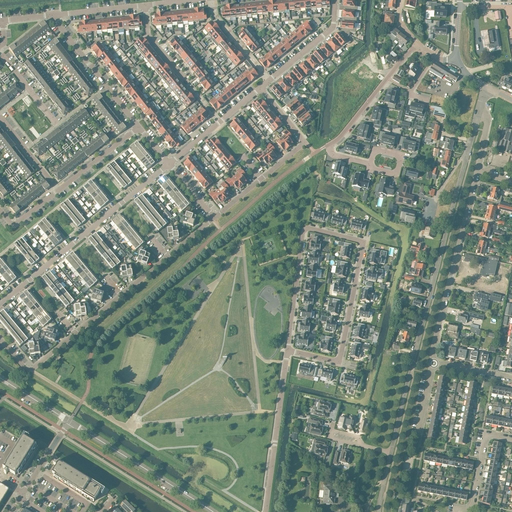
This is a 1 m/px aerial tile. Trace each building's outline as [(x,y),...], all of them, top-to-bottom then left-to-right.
[(326,2),(326,0),(320,0),(321,9),(327,8),(327,7),(329,6),(328,2),(326,2)] [(356,1),(342,0),(342,4),(343,4),(343,7),(344,7),(344,10),(357,11),(357,7),(356,7),(356,1)] [(415,9),(416,0),(405,0),(405,7),(415,9)] [(432,4),(431,11),(435,12),(434,17),(446,18),(447,9),(440,9),(441,5),(432,4)] [(230,18),(229,7),(226,7),(226,8),(223,8),(224,13),(222,13),(222,18),(224,18),(225,19),(230,18)] [(203,10),(200,11),(200,10),(197,10),(199,22),(204,21),(204,20),(206,20),(206,15),(204,15),(203,10)] [(355,12),(342,11),(341,15),(342,15),(342,18),(343,18),(343,21),(356,22),(356,18),(355,18),(355,12)] [(393,25),(394,17),(390,16),(390,13),(383,12),(382,16),(385,16),(384,24),(393,25)] [(161,26),(160,14),(157,15),(154,16),(155,21),(153,21),(153,25),(155,25),(155,27),(161,26)] [(136,18),(136,17),(133,17),(134,29),(140,28),(139,27),(141,27),(141,22),(139,22),(138,17),(136,18)] [(45,33),(50,30),(43,22),(39,26),(45,33)] [(311,31),(308,27),(310,26),(307,22),(305,24),(304,23),(300,26),(307,35),(310,33),(309,33),(311,31)] [(86,34),(84,23),(81,23),(81,24),(79,24),(79,29),(77,29),(78,34),(80,33),(80,35),(86,34)] [(216,27),(214,24),(214,25),(212,23),(204,30),(207,34),(216,27)] [(354,24),(341,23),(340,26),(342,26),(341,29),(342,29),(342,32),(349,36),(349,33),(355,33),(355,29),(354,29),(354,24)] [(435,27),(434,34),(446,35),(446,28),(441,27),(442,24),(436,23),(436,27),(435,27)] [(45,33),(39,26),(35,29),(41,37),(45,33)] [(307,35),(300,26),(296,30),(303,38),(305,37),(307,35)] [(218,29),(216,27),(207,34),(211,38),(219,31),(218,29)] [(247,29),(246,30),(244,28),(241,31),(242,33),(238,36),(242,40),(250,33),(247,29)] [(399,33),(395,30),(394,28),(388,36),(394,40),(396,38),(399,33)] [(41,37),(35,29),(31,33),(37,40),(41,37)] [(303,38),(296,30),(292,33),(299,42),(303,38)] [(223,35),(219,31),(211,38),(212,37),(215,41),(223,35)] [(496,35),(496,31),(492,32),(491,31),(483,33),(485,46),(494,44),(492,36),(496,35)] [(335,39),(335,38),(342,47),(347,44),(347,45),(350,43),(347,38),(349,36),(342,32),(339,35),(339,34),(337,36),(336,35),(333,37),(335,39)] [(37,40),(31,33),(27,36),(32,43),(37,40)] [(254,37),(250,33),(242,40),(245,44),(254,37)] [(299,42),(292,33),(291,33),(292,34),(289,38),(288,36),(287,37),(294,45),(299,42)] [(399,41),(403,36),(399,33),(396,38),(394,40),(397,43),(399,41)] [(226,39),(223,35),(215,41),(219,45),(218,46),(226,39)] [(32,43),(27,36),(22,39),(28,47),(32,43)] [(405,45),(409,40),(403,36),(399,41),(397,43),(398,43),(401,45),(402,44),(403,45),(403,44),(405,45)] [(182,41),(181,41),(180,42),(177,38),(175,39),(173,37),(168,41),(170,44),(169,44),(171,46),(172,49),(182,41)] [(257,42),(254,37),(245,44),(247,46),(246,47),(248,49),(257,42)] [(294,45),(287,37),(283,40),(290,48),(294,45)] [(335,39),(332,40),(330,41),(329,40),(326,43),(328,44),(335,53),(340,50),(340,51),(343,48),(342,47),(335,38),(335,39)] [(28,47),(22,39),(18,43),(24,50),(28,47)] [(59,44),(56,39),(48,46),(51,50),(59,44)] [(146,43),(144,40),(144,41),(142,39),(134,46),(137,50),(146,43)] [(230,44),(226,39),(218,46),(221,51),(230,44)] [(290,48),(283,40),(279,43),(286,52),(290,48)] [(185,45),(182,41),(172,49),(174,51),(175,51),(176,53),(184,46),(185,45)] [(261,46),(257,42),(248,49),(250,51),(251,51),(253,53),(261,46)] [(24,50),(18,43),(14,46),(20,53),(24,50)] [(99,44),(98,45),(96,43),(90,47),(92,49),(92,50),(93,52),(95,55),(103,48),(99,44)] [(148,45),(146,43),(137,50),(141,54),(149,47),(148,45)] [(286,52),(279,43),(279,44),(280,45),(276,48),(275,47),(282,55),(286,52)] [(62,48),(59,44),(51,50),(55,54),(62,48)] [(233,48),(230,44),(221,51),(225,55),(233,48)] [(328,44),(325,46),(323,47),(322,46),(319,49),(321,50),(328,59),(333,55),(333,57),(336,54),(335,53),(328,44)] [(184,46),(176,53),(180,57),(187,51),(189,49),(186,45),(185,46),(184,47),(184,46)] [(20,53),(14,46),(9,49),(15,57),(20,53)] [(153,51),(149,47),(141,54),(144,58),(153,51)] [(282,55),(275,47),(271,50),(278,59),(282,55)] [(66,53),(62,48),(55,54),(58,59),(66,53)] [(106,53),(103,48),(95,55),(97,57),(99,59),(107,52),(106,53)] [(236,52),(233,48),(225,55),(228,59),(236,52)] [(278,59),(271,50),(272,52),(268,55),(274,62),(278,59)] [(328,59),(321,50),(318,52),(318,51),(316,53),(315,52),(312,54),(314,56),(321,65),(326,61),(327,62),(329,60),(328,59)] [(144,58),(148,63),(156,56),(153,51),(144,58)] [(191,55),(187,51),(180,57),(183,61),(191,55)] [(112,55),(111,56),(107,52),(99,59),(100,58),(103,62),(112,55)] [(238,54),(236,52),(228,59),(231,63),(240,56),(238,53),(238,54)] [(69,57),(66,53),(58,59),(61,63),(69,57)] [(115,59),(112,55),(103,62),(107,66),(115,59)] [(194,59),(191,55),(183,61),(187,65),(194,59)] [(274,62),(268,55),(264,58),(263,57),(270,66),(272,64),(274,62)] [(160,60),(156,56),(148,63),(151,67),(160,60)] [(244,60),(242,58),(240,56),(231,63),(235,67),(244,60)] [(321,65),(314,56),(311,58),(311,57),(309,59),(308,58),(305,60),(307,62),(314,71),(319,67),(320,68),(322,66),(321,65)] [(72,61),(69,57),(61,63),(65,67),(72,61)] [(270,66),(263,57),(258,61),(265,69),(267,68),(268,68),(270,66)] [(35,63),(31,59),(24,65),(27,69),(35,63)] [(114,60),(115,60),(115,59),(107,66),(110,70),(117,65),(114,60)] [(197,63),(194,59),(187,65),(190,69),(199,62),(197,63)] [(163,64),(160,60),(151,67),(155,71),(163,64)] [(76,65),(72,61),(65,67),(68,71),(76,65)] [(202,66),(199,62),(190,69),(194,73),(202,66)] [(307,62),(304,64),(304,63),(302,65),(301,64),(298,66),(300,68),(307,76),(312,73),(312,74),(315,72),(314,71),(307,62)] [(38,67),(35,63),(27,69),(30,73),(38,67)] [(411,65),(409,67),(409,68),(411,69),(410,71),(415,75),(414,77),(416,79),(422,71),(418,68),(419,66),(415,63),(414,65),(412,64),(411,65)] [(455,82),(458,78),(434,63),(429,71),(441,79),(443,75),(446,77),(444,79),(450,83),(452,80),(455,82)] [(163,64),(155,71),(158,75),(167,67),(165,65),(165,66),(163,64)] [(364,64),(356,73),(361,77),(369,68),(364,64)] [(79,70),(76,65),(68,71),(71,76),(79,70)] [(121,69),(117,65),(110,70),(113,75),(121,69)] [(206,70),(202,66),(194,73),(197,77),(206,70)] [(41,72),(38,67),(30,73),(34,78),(41,72)] [(170,72),(169,70),(167,67),(158,75),(162,79),(170,72)] [(257,76),(250,67),(246,71),(253,80),(256,78),(255,78),(257,76)] [(300,68),(297,70),(297,69),(295,70),(294,70),(291,72),(293,73),(300,82),(305,79),(306,80),(308,77),(307,76),(300,68)] [(124,73),(121,69),(113,75),(117,79),(124,73)] [(82,74),(79,70),(71,76),(75,80),(82,74)] [(209,75),(206,70),(197,77),(201,81),(199,82),(200,83),(209,75)] [(253,80),(246,71),(242,75),(249,83),(251,81),(251,82),(253,80)] [(45,76),(41,72),(34,78),(37,82),(45,76)] [(173,76),(170,72),(162,79),(165,83),(173,76)] [(127,77),(124,73),(117,79),(118,81),(117,81),(119,83),(129,76),(128,76),(127,77)] [(293,73),(290,75),(288,76),(287,75),(284,78),(286,79),(293,88),(298,85),(299,86),(301,83),(300,82),(293,73)] [(86,78),(82,74),(75,80),(78,84),(86,78)] [(209,75),(200,83),(201,84),(200,85),(202,87),(211,80),(208,76),(209,75)] [(249,83),(242,75),(238,78),(245,86),(249,83)] [(48,80),(45,76),(37,82),(40,86),(48,80)] [(132,81),(129,76),(119,83),(121,86),(122,85),(123,87),(132,81)] [(177,80),(173,76),(165,83),(168,87),(177,80)] [(89,83),(86,78),(78,84),(81,88),(85,85),(89,83)] [(245,86),(238,78),(233,81),(241,90),(245,86)] [(286,94),(291,90),(292,92),(294,89),(293,88),(286,79),(283,81),(281,82),(280,81),(277,84),(279,85),(286,94)] [(51,85),(48,80),(40,86),(44,90),(51,85)] [(180,85),(177,80),(168,87),(172,92),(180,85)] [(207,91),(214,85),(210,81),(212,80),(211,80),(202,87),(204,90),(205,89),(207,91)] [(511,92),(511,82),(505,80),(502,87),(511,92),(511,94),(511,92)] [(241,90),(233,81),(229,85),(236,93),(241,90)] [(137,87),(133,82),(125,89),(126,91),(128,94),(137,87)] [(18,87),(16,83),(7,90),(10,93),(18,87)] [(95,90),(89,83),(85,85),(91,93),(95,90)] [(55,89),(51,85),(44,90),(47,95),(55,89)] [(91,93),(85,85),(81,88),(88,96),(91,93)] [(184,89),(180,85),(172,92),(175,96),(184,89)] [(236,93),(229,85),(230,86),(226,89),(232,97),(236,93)] [(279,85),(278,86),(276,87),(276,86),(274,88),(273,87),(270,89),(279,100),(284,96),(285,97),(287,95),(286,94),(279,85)] [(21,91),(18,87),(10,93),(13,97),(21,91)] [(140,91),(137,87),(128,94),(129,96),(130,96),(131,98),(140,91)] [(397,99),(399,90),(392,88),(391,92),(388,91),(387,94),(386,93),(386,96),(386,97),(397,99)] [(58,93),(55,89),(47,95),(51,99),(58,93)] [(187,93),(184,89),(175,96),(179,100),(187,93)] [(232,97),(226,89),(222,93),(228,100),(232,97)] [(13,97),(10,93),(7,90),(3,93),(9,101),(13,97)] [(140,91),(131,98),(135,102),(142,96),(139,92),(140,91)] [(9,101),(3,93),(0,95),(0,97),(5,104),(9,101)] [(61,97),(58,93),(51,99),(54,103),(61,97)] [(191,97),(189,94),(189,95),(187,93),(179,100),(180,99),(183,103),(182,104),(191,97)] [(228,100),(222,93),(218,96),(217,95),(224,104),(228,100)] [(102,99),(99,95),(91,101),(95,105),(102,99)] [(224,104),(217,95),(213,99),(220,108),(223,106),(222,105),(224,104)] [(146,100),(142,96),(135,102),(138,106),(147,99),(146,100)] [(302,103),(301,103),(300,104),(297,100),(298,99),(296,96),(291,100),(289,102),(286,105),(288,107),(287,108),(289,110),(288,111),(290,113),(302,103)] [(65,102),(61,97),(54,103),(57,107),(61,104),(65,102)] [(194,101),(193,99),(191,97),(182,104),(186,108),(194,101)] [(394,109),(397,99),(386,97),(386,98),(385,98),(384,100),(385,100),(385,103),(388,104),(387,107),(394,109)] [(105,104),(102,99),(103,99),(102,99),(95,105),(98,110),(105,104)] [(150,104),(147,99),(138,106),(141,110),(150,104)] [(220,108),(213,99),(214,100),(209,103),(215,111),(217,109),(218,110),(220,108)] [(264,104),(262,102),(260,101),(256,104),(255,102),(252,105),(253,107),(252,108),(255,112),(264,104)] [(67,112),(71,110),(65,102),(61,104),(67,112)] [(303,107),(304,106),(302,103),(290,113),(292,112),(293,114),(293,115),(294,117),(293,118),(296,120),(307,110),(306,111),(303,107)] [(67,112),(61,104),(57,107),(64,115),(67,112)] [(109,108),(105,104),(98,110),(101,114),(109,108)] [(153,108),(150,104),(141,110),(145,115),(155,107),(153,108)] [(267,109),(266,107),(264,104),(255,112),(259,116),(267,109)] [(414,118),(417,105),(416,105),(417,104),(414,104),(411,104),(410,107),(407,106),(404,116),(414,118)] [(418,105),(417,105),(414,118),(415,116),(424,118),(426,111),(422,110),(423,107),(421,106),(421,105),(418,105)] [(158,111),(155,107),(145,115),(146,114),(147,116),(149,118),(158,111)] [(445,118),(447,110),(435,107),(433,115),(445,118)] [(112,112),(109,108),(101,114),(105,118),(112,112)] [(204,121),(207,119),(206,118),(208,117),(201,108),(197,112),(204,121)] [(373,114),(372,114),(383,117),(384,111),(374,108),(373,111),(372,113),(373,114)] [(89,117),(84,109),(79,113),(85,120),(89,117)] [(271,113),(267,109),(259,116),(262,120),(271,113)] [(302,127),(312,119),(308,114),(310,113),(307,110),(296,120),(297,119),(299,121),(299,122),(300,124),(299,125),(302,127)] [(157,112),(149,118),(151,121),(151,120),(153,122),(159,117),(159,118),(162,115),(159,111),(158,111),(157,112)] [(116,116),(112,112),(105,118),(108,122),(116,116)] [(204,121),(197,112),(198,113),(194,117),(200,124),(201,122),(202,123),(204,121)] [(85,120),(79,113),(75,116),(81,123),(85,120)] [(274,117),(271,113),(262,120),(266,124),(274,117)] [(380,126),(383,117),(372,114),(372,115),(371,115),(371,118),(372,118),(371,120),(374,121),(374,124),(380,126)] [(81,123),(75,116),(71,119),(77,127),(81,123)] [(119,121),(116,116),(108,122),(111,126),(119,121)] [(162,121),(159,118),(159,117),(153,122),(152,123),(155,127),(164,121),(163,121),(162,121)] [(200,124),(194,117),(190,120),(189,119),(188,119),(195,127),(200,124)] [(276,119),(274,117),(266,124),(269,128),(278,121),(276,119)] [(237,120),(236,118),(233,121),(234,123),(230,126),(232,128),(231,128),(233,131),(242,123),(238,119),(237,120)] [(77,127),(71,119),(66,123),(72,130),(77,127)] [(195,127),(188,119),(184,122),(191,131),(195,127)] [(123,125),(122,124),(122,125),(119,121),(111,126),(115,131),(123,125)] [(167,125),(164,121),(155,127),(158,132),(167,125)] [(273,133),(281,126),(280,124),(280,123),(278,121),(269,128),(273,133)] [(191,131),(184,122),(180,126),(187,134),(191,131)] [(72,130),(66,123),(62,126),(68,133),(72,130)] [(245,127),(242,123),(233,131),(235,133),(237,134),(245,127)] [(433,132),(438,134),(440,127),(435,125),(436,124),(433,123),(432,125),(429,124),(428,128),(432,129),(431,130),(433,130),(433,132)] [(118,135),(126,129),(123,125),(115,131),(118,135)] [(169,130),(166,126),(167,125),(158,132),(162,136),(169,130)] [(68,133),(62,126),(58,129),(64,137),(68,133)] [(359,131),(359,132),(371,135),(372,135),(369,134),(371,128),(360,126),(360,128),(359,128),(358,131),(359,131)] [(248,132),(244,128),(246,127),(245,127),(237,134),(240,138),(248,132)] [(64,137),(58,129),(54,133),(60,140),(64,137)] [(511,155),(511,153),(511,131),(504,129),(501,136),(498,135),(494,148),(501,150),(502,148),(505,149),(504,152),(511,155)] [(172,134),(169,130),(162,136),(165,140),(172,134)] [(292,144),(291,143),(294,140),(286,131),(283,133),(284,135),(280,138),(288,148),(291,146),(290,145),(292,144)] [(251,136),(248,132),(240,138),(244,142),(251,136)] [(369,143),(371,135),(359,132),(358,132),(357,135),(358,135),(357,138),(363,139),(362,141),(369,143)] [(380,132),(378,140),(381,140),(380,144),(383,145),(386,146),(386,145),(387,146),(389,134),(380,132)] [(436,141),(438,134),(433,132),(432,134),(427,133),(425,138),(431,139),(431,140),(436,141)] [(60,140),(54,133),(49,136),(55,143),(60,140)] [(109,141),(103,133),(98,137),(104,145),(109,141)] [(8,138),(5,134),(0,137),(0,142),(1,144),(8,138)] [(176,138),(172,134),(165,140),(166,142),(168,145),(177,138),(176,138)] [(399,137),(389,134),(387,146),(390,147),(390,146),(393,147),(393,143),(397,144),(399,137)] [(55,143),(49,136),(45,139),(51,147),(55,143)] [(254,140),(251,136),(244,142),(245,144),(245,145),(247,147),(254,140)] [(104,145),(98,137),(94,140),(100,147),(104,144),(104,145)] [(407,151),(411,138),(410,138),(410,140),(401,137),(399,145),(402,146),(401,149),(404,150),(404,151),(406,151),(407,151)] [(12,142),(8,138),(1,144),(4,148),(12,142)] [(180,142),(177,138),(168,145),(170,147),(172,149),(176,146),(177,147),(181,145),(179,143),(180,142)] [(288,148),(280,138),(276,142),(278,145),(275,147),(280,152),(282,150),(283,151),(285,150),(286,150),(288,148)] [(418,150),(420,140),(411,138),(407,151),(408,151),(408,152),(411,152),(413,152),(414,149),(418,150)] [(51,147),(45,139),(41,143),(44,146),(47,150),(51,147)] [(218,143),(216,140),(216,141),(214,139),(210,142),(209,141),(206,143),(207,145),(206,146),(209,150),(218,143)] [(100,147),(94,140),(90,143),(96,151),(100,147)] [(258,145),(254,140),(247,147),(249,150),(249,149),(251,151),(258,145)] [(15,146),(12,142),(4,148),(7,152),(15,146)] [(44,146),(41,143),(33,149),(36,153),(44,146)] [(96,151),(90,143),(85,147),(91,154),(96,151)] [(141,147),(137,143),(129,149),(133,153),(141,147)] [(220,145),(218,143),(209,150),(213,154),(221,147),(220,146),(220,145)] [(358,147),(354,146),(354,144),(350,143),(350,145),(346,144),(344,151),(349,152),(348,153),(351,154),(352,153),(356,154),(357,150),(358,151),(358,148),(358,147)] [(277,154),(269,145),(266,147),(267,149),(263,152),(272,162),(274,160),(274,159),(276,158),(275,157),(277,154)] [(18,151),(15,146),(7,152),(11,157),(18,151)] [(47,150),(44,146),(36,153),(39,156),(47,150)] [(91,154),(85,147),(81,150),(87,158),(91,154)] [(144,151),(141,147),(133,153),(136,157),(144,151)] [(225,152),(221,147),(213,154),(213,155),(214,154),(217,158),(225,152)] [(87,158),(81,150),(77,153),(83,161),(87,158)] [(22,155),(18,151),(11,157),(14,161),(22,155)] [(147,155),(144,151),(136,157),(140,162),(147,155)] [(445,156),(450,158),(451,153),(443,151),(442,159),(444,160),(445,156)] [(228,156),(225,152),(217,158),(221,162),(220,163),(228,156)] [(272,162),(263,152),(259,155),(258,154),(255,156),(263,166),(266,164),(267,165),(269,163),(269,164),(272,162)] [(83,161),(77,153),(73,157),(79,164),(83,161)] [(25,159),(22,155),(14,161),(17,165),(25,159)] [(151,159),(147,155),(140,162),(143,166),(151,159)] [(195,162),(190,156),(186,159),(188,161),(184,164),(185,166),(185,167),(187,169),(195,162)] [(232,159),(230,157),(228,156),(220,163),(223,167),(232,159)] [(447,169),(450,158),(445,156),(444,160),(442,159),(440,167),(447,169)] [(79,164),(73,157),(68,160),(74,168),(79,164)] [(28,163),(25,159),(17,165),(21,169),(28,163)] [(143,166),(147,170),(155,164),(151,159),(143,166)] [(234,162),(232,159),(223,167),(227,171),(235,164),(234,162)] [(74,168),(68,160),(64,163),(70,171),(74,168)] [(117,166),(114,162),(106,168),(110,173),(117,166)] [(198,167),(195,162),(187,169),(189,171),(191,173),(198,167)] [(333,165),(332,169),(334,170),(333,174),(333,173),(332,174),(338,175),(338,177),(337,177),(337,178),(345,180),(345,179),(344,179),(346,171),(347,169),(343,168),(345,164),(336,162),(335,162),(336,162),(335,166),(333,165)] [(32,168),(28,163),(21,169),(24,174),(32,168)] [(70,171),(64,163),(60,167),(63,170),(66,174),(70,171)] [(121,170),(117,166),(110,173),(113,177),(121,170)] [(63,170),(60,167),(52,173),(55,177),(63,170)] [(203,170),(201,171),(198,167),(191,173),(194,177),(203,170)] [(35,172),(32,168),(24,174),(28,178),(35,172)] [(245,181),(248,179),(240,169),(237,172),(238,173),(234,177),(242,187),(245,184),(244,184),(246,182),(245,181)] [(408,169),(406,177),(408,177),(408,178),(412,179),(412,178),(416,179),(418,172),(408,169)] [(66,174),(63,170),(55,177),(58,181),(66,174)] [(124,174),(121,170),(113,177),(117,181),(124,174)] [(206,174),(203,170),(194,177),(198,181),(206,174)] [(352,176),(351,181),(353,182),(352,186),(360,188),(361,188),(367,189),(369,182),(368,182),(363,180),(364,175),(355,173),(354,177),(352,176)] [(128,179),(124,174),(117,181),(120,185),(128,179)] [(210,178),(206,174),(198,181),(199,183),(201,186),(210,178)] [(168,180),(165,176),(157,182),(161,187),(168,180)] [(242,187),(234,177),(234,178),(230,181),(229,179),(226,181),(233,191),(236,188),(237,190),(239,188),(240,189),(242,187)] [(213,182),(210,178),(201,186),(203,188),(203,187),(205,189),(213,182)] [(131,183),(128,179),(120,185),(124,189),(131,183)] [(376,183),(373,196),(385,199),(387,194),(392,196),(395,188),(390,187),(388,187),(390,182),(381,179),(379,184),(376,183)] [(50,188),(43,180),(39,183),(45,191),(50,188)] [(172,185),(168,180),(161,187),(164,191),(172,185)] [(94,185),(91,181),(83,187),(87,192),(94,185)] [(45,191),(39,183),(35,187),(41,194),(45,191)] [(228,195),(231,193),(223,183),(220,186),(221,187),(217,190),(226,200),(228,198),(229,196),(228,195)] [(408,196),(410,185),(402,183),(399,183),(396,193),(394,202),(396,203),(411,206),(413,197),(408,196)] [(98,189),(94,185),(87,192),(90,196),(98,189)] [(175,189),(172,185),(164,191),(168,195),(175,189)] [(11,191),(7,187),(0,192),(0,193),(3,197),(11,191)] [(41,194),(35,187),(30,190),(36,197),(41,194)] [(490,194),(500,197),(501,195),(499,194),(499,190),(492,188),(491,189),(490,191),(491,191),(490,194)] [(101,194),(98,189),(90,196),(94,200),(101,194)] [(145,200),(143,196),(147,193),(149,196),(152,194),(151,192),(149,189),(134,202),(138,206),(145,200)] [(179,193),(175,189),(168,195),(171,199),(179,193)] [(36,197),(30,190),(26,193),(32,201),(36,197)] [(226,200),(217,190),(213,194),(212,192),(209,195),(217,204),(220,202),(221,203),(222,202),(223,203),(226,200)] [(32,201),(26,193),(22,197),(28,204),(32,201)] [(182,197),(179,193),(171,199),(174,203),(182,197)] [(105,198),(101,194),(94,200),(97,204),(105,198)] [(501,197),(500,197),(490,194),(489,196),(489,197),(488,198),(489,199),(489,200),(496,201),(496,204),(502,206),(508,208),(509,204),(500,202),(501,197)] [(28,204),(22,197),(18,200),(24,208),(28,204)] [(186,201),(182,197),(174,203),(178,208),(186,201)] [(101,208),(108,202),(105,198),(97,204),(101,208)] [(24,208),(18,200),(13,203),(20,211),(24,208)] [(71,204),(68,200),(60,207),(64,211),(71,204)] [(149,204),(145,200),(138,206),(141,210),(149,204)] [(178,208),(182,212),(189,206),(186,201),(178,208)] [(20,211),(13,203),(9,207),(15,215),(20,211)] [(75,209),(71,204),(64,211),(67,215),(75,209)] [(152,208),(149,204),(141,210),(144,214),(152,208)] [(511,208),(508,208),(502,206),(496,204),(495,208),(489,206),(487,212),(495,214),(496,209),(511,213),(511,208)] [(156,212),(152,208),(144,214),(148,218),(156,212)] [(310,217),(312,218),(312,219),(323,222),(323,220),(327,221),(329,214),(319,212),(319,210),(315,208),(315,211),(314,211),(314,214),(311,213),(310,217)] [(78,213),(75,209),(67,215),(71,219),(78,213)] [(403,214),(402,218),(405,219),(405,221),(413,223),(415,217),(413,217),(414,215),(414,212),(404,210),(403,213),(402,214),(403,214)] [(159,216),(156,212),(148,218),(151,223),(159,216)] [(493,221),(495,214),(487,212),(485,219),(493,221)] [(82,217),(78,213),(71,219),(74,223),(82,217)] [(180,213),(177,216),(178,216),(185,218),(194,222),(196,217),(186,213),(186,215),(180,213)] [(331,223),(341,226),(342,225),(345,226),(347,219),(337,217),(338,215),(334,213),(333,216),(331,223)] [(122,219),(119,214),(104,227),(106,230),(107,231),(110,229),(108,225),(112,222),(114,225),(122,219)] [(162,220),(159,216),(151,223),(155,227),(162,220)] [(85,221),(82,217),(74,223),(78,228),(85,221)] [(183,223),(181,227),(183,229),(185,224),(193,227),(194,222),(185,218),(183,223)] [(48,224),(45,219),(30,232),(32,235),(32,234),(34,236),(37,233),(34,230),(38,227),(41,230),(48,224)] [(126,223),(122,219),(114,225),(118,229),(126,223)] [(155,227),(158,231),(166,225),(162,220),(155,227)] [(350,228),(361,231),(361,229),(364,230),(366,224),(352,220),(350,228)] [(129,227),(126,223),(118,229),(121,234),(129,227)] [(52,228),(48,224),(41,230),(44,234),(52,228)] [(496,230),(497,226),(491,225),(491,226),(484,224),(482,230),(492,233),(493,233),(499,235),(500,231),(496,230)] [(133,231),(129,227),(121,234),(125,238),(133,231)] [(55,232),(52,228),(44,234),(47,238),(55,232)] [(101,232),(103,235),(106,232),(105,231),(103,228),(88,240),(91,244),(99,238),(97,235),(101,232)] [(432,238),(434,231),(426,228),(424,236),(432,238)] [(493,233),(492,233),(482,230),(480,237),(488,238),(489,235),(492,236),(493,233)] [(136,235),(133,231),(125,238),(128,242),(136,235)] [(58,236),(55,232),(47,238),(51,242),(58,236)] [(320,236),(321,237),(312,234),(315,235),(314,238),(313,238),(313,242),(311,241),(310,250),(320,251),(321,243),(319,243),(320,236)] [(139,240),(136,235),(128,242),(132,246),(139,240)] [(62,241),(58,236),(51,242),(55,247),(62,241)] [(103,242),(99,238),(91,244),(95,249),(103,242)] [(25,243),(22,239),(14,245),(18,249),(25,243)] [(132,246),(135,250),(143,244),(139,240),(132,246)] [(106,246),(103,242),(95,249),(98,253),(106,246)] [(478,248),(486,250),(489,251),(491,245),(479,242),(478,248)] [(29,247),(25,243),(18,249),(21,253),(29,247)] [(339,257),(341,257),(341,258),(349,259),(352,248),(350,248),(351,245),(344,243),(342,253),(340,253),(339,257)] [(109,250),(106,246),(98,253),(102,257),(109,250)] [(32,251),(29,247),(21,253),(24,258),(32,251)] [(486,252),(486,250),(478,248),(476,254),(484,256),(485,252),(486,252)] [(113,255),(109,250),(102,257),(105,261),(113,255)] [(368,264),(377,266),(378,264),(380,264),(383,252),(373,250),(372,253),(371,253),(368,264)] [(36,255),(32,251),(24,258),(28,262),(36,255)] [(148,260),(150,255),(140,252),(138,257),(148,260)] [(309,255),(308,263),(318,265),(319,257),(318,257),(318,253),(311,252),(311,255),(309,255)] [(65,259),(61,263),(62,264),(66,260),(68,264),(76,257),(72,253),(65,259)] [(32,266),(39,260),(36,255),(28,262),(32,266)] [(116,259),(113,255),(105,261),(109,265),(116,259)] [(80,261),(76,257),(68,264),(72,268),(80,261)] [(148,260),(138,257),(137,262),(147,265),(148,260)] [(497,262),(476,257),(474,263),(479,264),(479,261),(483,262),(483,265),(484,265),(483,269),(481,269),(482,270),(480,276),(485,277),(486,275),(493,277),(497,262)] [(109,265),(112,269),(120,263),(116,259),(109,265)] [(83,265),(80,261),(72,268),(75,272),(83,265)] [(335,273),(338,274),(337,276),(345,278),(348,267),(346,267),(347,263),(340,262),(339,268),(336,268),(335,273)] [(414,270),(424,273),(425,266),(417,264),(416,268),(415,267),(414,270)] [(86,270),(83,265),(75,272),(79,276),(86,270)] [(316,266),(310,265),(309,269),(307,269),(306,277),(316,278),(320,279),(321,271),(316,270),(316,266)] [(9,270),(6,266),(0,270),(0,275),(1,277),(9,270)] [(366,279),(375,281),(377,273),(376,273),(377,269),(370,268),(369,271),(367,271),(366,279)] [(13,274),(9,270),(1,277),(5,281),(13,274)] [(90,274),(86,270),(79,276),(82,280),(90,274)] [(422,279),(424,273),(414,270),(414,272),(415,272),(414,276),(417,277),(416,279),(419,279),(419,278),(422,279)] [(53,276),(49,272),(42,278),(45,283),(53,276)] [(8,285),(16,279),(13,274),(5,281),(8,285)] [(93,278),(90,274),(82,280),(86,284),(93,278)] [(56,280),(53,276),(45,283),(49,287),(56,280)] [(86,284),(89,289),(97,282),(93,278),(86,284)] [(315,280),(308,279),(307,283),(305,282),(304,290),(314,292),(315,284),(314,284),(315,280)] [(60,285),(56,280),(49,287),(52,291),(60,285)] [(332,292),(342,294),(344,286),(342,285),(343,282),(336,281),(335,284),(334,284),(332,292)] [(63,289),(60,285),(52,291),(56,295),(63,289)] [(421,287),(412,285),(410,293),(420,295),(420,291),(419,291),(420,287),(421,287)] [(361,301),(369,302),(370,301),(373,301),(374,295),(371,294),(372,288),(366,286),(365,290),(363,290),(361,301)] [(67,293),(63,289),(56,295),(59,299),(67,293)] [(102,298),(104,294),(94,290),(92,295),(102,298)] [(30,296),(26,291),(19,298),(22,302),(30,296)] [(70,297),(67,293),(59,299),(63,303),(70,297)] [(313,294),(306,293),(306,296),(304,296),(302,304),(312,306),(313,298),(312,297),(313,294)] [(485,307),(488,296),(476,293),(474,300),(475,300),(475,301),(474,301),(474,302),(477,303),(476,305),(478,307),(480,308),(483,308),(485,307)] [(102,298),(92,295),(91,300),(101,303),(102,298)] [(33,300),(30,296),(22,302),(26,306),(33,300)] [(66,308),(74,301),(70,297),(63,303),(66,308)] [(327,311),(330,312),(330,314),(338,315),(340,304),(339,304),(339,301),(333,299),(332,305),(328,305),(327,311)] [(37,304),(33,300),(26,306),(29,310),(37,304)] [(420,308),(422,302),(414,300),(412,306),(420,308)] [(40,308),(37,304),(29,310),(33,314),(40,308)] [(358,316),(368,318),(369,311),(368,310),(369,306),(362,305),(361,309),(359,308),(358,316)] [(311,307),(304,306),(304,310),(302,310),(301,318),(311,319),(312,311),(310,311),(311,307)] [(44,312),(40,308),(33,314),(36,318),(44,312)] [(47,316),(44,312),(36,318),(40,323),(47,316)] [(7,315),(0,320),(0,322),(3,325),(10,319),(13,317),(9,313),(7,315)] [(465,323),(467,317),(463,315),(460,314),(459,317),(458,316),(456,321),(465,323)] [(51,321),(47,316),(40,323),(43,327),(51,321)] [(325,329),(335,331),(336,323),(334,323),(335,319),(328,318),(328,322),(326,321),(325,329)] [(14,323),(10,319),(3,325),(6,329),(14,323)] [(299,331),(309,333),(310,325),(309,325),(309,321),(302,320),(302,323),(300,323),(299,331)] [(415,329),(416,323),(409,321),(407,327),(415,329)] [(17,327),(14,323),(6,329),(10,334),(17,327)] [(354,338),(361,340),(364,325),(358,324),(357,327),(356,327),(354,338)] [(445,337),(457,339),(459,328),(447,326),(447,329),(448,329),(448,332),(447,332),(446,335),(447,335),(447,337),(445,336),(445,337)] [(21,331),(17,327),(10,334),(13,338),(21,331)] [(56,337),(58,332),(48,329),(46,333),(56,337)] [(408,334),(409,331),(405,330),(405,331),(404,331),(404,333),(403,333),(402,337),(400,336),(399,340),(401,341),(407,343),(410,334),(408,334)] [(24,335),(21,331),(13,338),(16,342),(24,335)] [(56,337),(46,333),(44,338),(54,342),(56,337)] [(297,345),(307,347),(308,338),(307,338),(307,335),(301,334),(300,337),(298,337),(297,345)] [(20,346),(28,340),(24,335),(16,342),(20,346)] [(319,349),(323,349),(322,351),(330,353),(333,342),(331,342),(332,338),(325,337),(324,343),(321,342),(319,349)] [(361,344),(354,343),(353,346),(352,346),(350,357),(358,358),(360,358),(361,354),(359,354),(361,344)] [(454,359),(456,347),(455,349),(452,348),(453,347),(445,345),(443,357),(448,358),(448,357),(454,358),(453,359),(454,359)] [(464,361),(467,350),(466,350),(466,351),(463,351),(463,349),(456,347),(454,359),(458,360),(459,359),(464,360),(464,361)] [(475,364),(477,352),(477,351),(477,353),(474,353),(474,351),(467,350),(464,361),(469,362),(469,361),(475,362),(475,364)] [(477,352),(475,364),(475,363),(480,364),(480,363),(486,364),(488,355),(484,355),(485,353),(477,352)] [(299,365),(298,372),(298,374),(302,375),(302,374),(312,376),(313,369),(310,368),(310,367),(299,365)] [(317,376),(326,379),(326,381),(331,382),(333,372),(322,369),(322,371),(318,370),(317,376)] [(340,382),(356,385),(358,379),(355,378),(356,377),(345,374),(344,376),(341,375),(340,382)] [(319,401),(317,411),(314,410),(313,415),(326,418),(327,413),(329,413),(331,404),(319,401)] [(346,428),(352,429),(354,418),(350,417),(349,420),(340,417),(338,428),(346,430),(346,428)] [(310,418),(308,423),(311,424),(309,434),(320,437),(323,427),(321,427),(322,421),(310,418)] [(19,475),(38,446),(37,446),(36,445),(24,438),(4,468),(3,467),(3,468),(6,470),(4,473),(6,474),(8,471),(9,472),(15,476),(17,473),(18,474),(19,475)] [(314,440),(313,444),(316,445),(314,455),(325,458),(327,448),(325,448),(327,443),(314,440)] [(351,453),(341,451),(341,452),(336,451),(333,464),(337,465),(338,462),(348,465),(351,453)] [(60,461),(58,464),(54,462),(53,465),(56,466),(52,473),(55,475),(54,476),(53,477),(54,477),(53,478),(82,496),(82,495),(83,494),(83,493),(94,500),(101,489),(59,463),(60,461)] [(330,505),(334,505),(335,498),(338,498),(338,494),(335,494),(336,487),(330,487),(330,482),(320,481),(319,486),(319,491),(324,492),(323,504),(326,504),(326,505),(327,505),(327,506),(328,506),(329,506),(329,505),(330,505)] [(0,496),(3,499),(9,489),(0,483),(0,484),(0,496)] [(132,511),(134,511),(125,502),(121,506),(122,507),(119,510),(120,511),(132,511)] [(412,511),(414,509),(408,508),(409,503),(404,502),(403,505),(402,505),(401,509),(403,510),(402,511),(412,511)]
